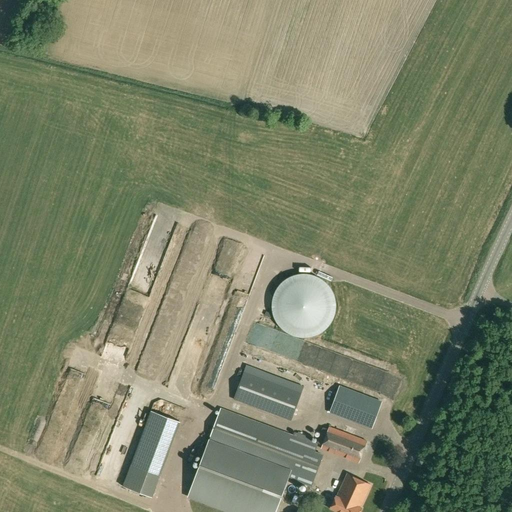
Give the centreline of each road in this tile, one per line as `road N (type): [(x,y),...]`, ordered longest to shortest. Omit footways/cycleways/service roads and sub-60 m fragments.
road 1 (unknown): [(462,329),(182,223)]
road 2 (tertiary): [(387,511),(478,290)]
